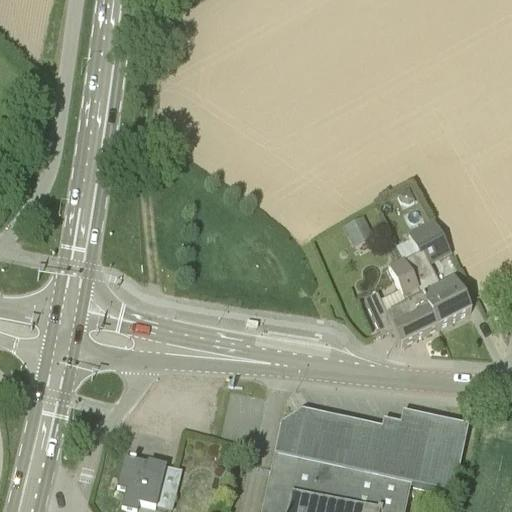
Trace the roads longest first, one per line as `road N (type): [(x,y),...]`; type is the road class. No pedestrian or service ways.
road 1 (primary): [(67,313),(114,0)]
road 2 (unclassified): [(0,246),(53,163),(76,0)]
road 3 (tertiary): [(313,371),(67,313)]
road 4 (tertiary): [(511,388),(313,371)]
road 5 (tertiary): [(142,365),(313,371)]
road 6 (primary): [(24,511),(58,355)]
